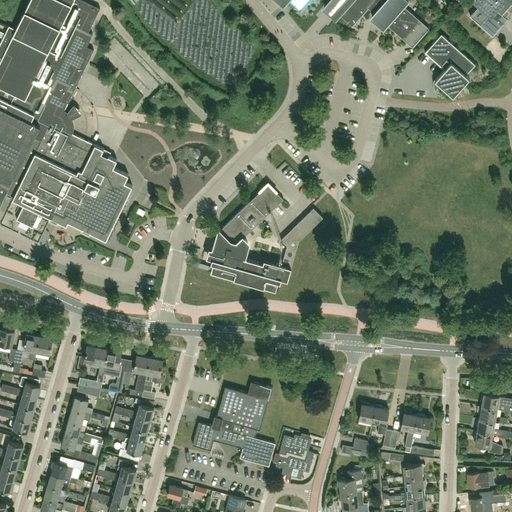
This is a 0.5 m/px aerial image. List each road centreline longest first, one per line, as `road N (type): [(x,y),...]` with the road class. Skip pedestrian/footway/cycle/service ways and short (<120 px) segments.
road 1 (unclassified): [(165,328),(189,219),(280,122),(298,91),(289,50),(250,0)]
road 2 (residential): [(23,511),(80,309)]
road 3 (residential): [(195,329),(145,511)]
road 4 (residential): [(453,351),(449,511)]
road 5 (residential): [(355,349),(315,493)]
road 6 (unclassified): [(370,99),(511,105)]
road 7 (tertiary): [(315,340),(195,329)]
